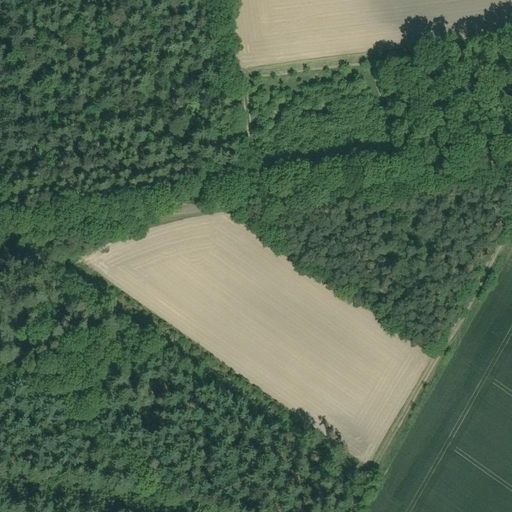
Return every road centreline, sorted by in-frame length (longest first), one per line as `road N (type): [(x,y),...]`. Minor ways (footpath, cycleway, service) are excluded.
road 1 (unclassified): [(0,233),(440,185),(511,164)]
road 2 (track): [(511,223),(349,511)]
